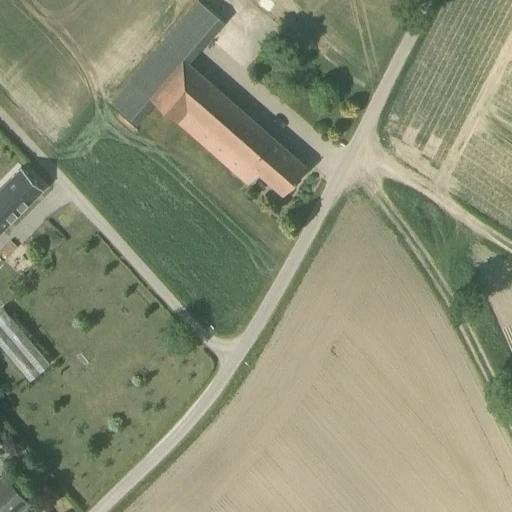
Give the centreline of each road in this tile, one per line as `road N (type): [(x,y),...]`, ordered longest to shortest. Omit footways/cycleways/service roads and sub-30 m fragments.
road 1 (unclassified): [(102,511),(230,364),(298,255),(428,0)]
road 2 (track): [(511,244),(350,153)]
